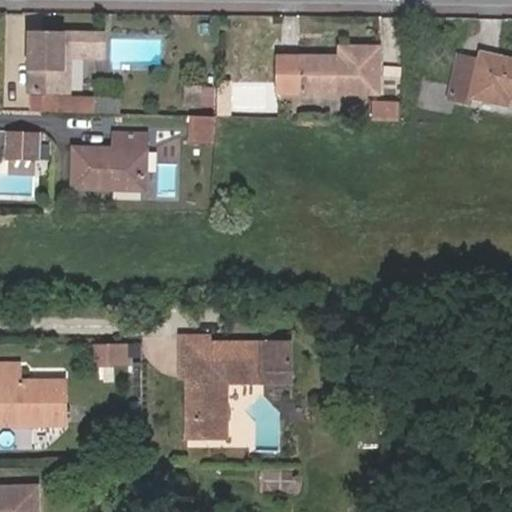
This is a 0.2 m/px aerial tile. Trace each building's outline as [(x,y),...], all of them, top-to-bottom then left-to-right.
[(35,29),(34,88),(67,88),(68,46),(109,47),(109,30),(35,29)] [(279,90),(378,94),(380,49),(342,47),(341,57),(280,54),(279,90)] [(511,97),(511,58),(478,52),(477,58),(458,55),(449,99),(468,103),(470,97),(507,106),(509,97),(511,97)] [(46,96),(46,112),(97,113),(97,98),(46,96)] [(97,113),(125,114),(125,98),(97,98),(97,113)] [(399,110),(398,110),(398,104),(372,103),(372,110),(371,110),(370,122),(371,122),(397,122),(398,122),(399,110)] [(217,117),(197,116),(195,141),(215,142),(217,117)] [(17,157),(17,132),(4,132),(4,157),(17,157)] [(37,132),(17,132),(17,157),(37,157),(37,132)] [(145,152),(151,152),(152,136),(120,135),(119,151),(79,151),(78,168),(145,169),(145,152)] [(78,189),(115,189),(115,183),(144,183),(145,169),(78,168),(78,189)] [(150,190),(151,169),(145,169),(144,183),(115,183),(115,189),(150,190)] [(291,342),(262,342),(208,342),(208,336),(180,337),(180,354),(262,352),(291,352),(291,342)] [(120,343),(95,344),(95,364),(120,363),(120,343)] [(291,352),(262,352),(180,354),(180,366),(187,366),(187,371),(262,369),(291,369),(291,352)] [(0,366),(0,374),(18,374),(18,366),(0,366)] [(187,408),(225,408),(225,382),(263,382),(291,382),(291,369),(262,369),(187,371),(187,377),(187,408)] [(18,374),(0,374),(0,410),(64,409),(64,383),(18,383),(18,374)] [(225,421),(225,408),(187,408),(188,437),(210,437),(210,421),(225,421)] [(64,425),(64,409),(0,410),(0,420),(32,420),(32,426),(64,425)] [(210,421),(210,437),(225,437),(225,421),(210,421)] [(365,421),(351,421),(351,440),(365,440),(365,421)] [(106,468),(81,468),(82,483),(107,483),(106,468)] [(38,511),(37,489),(0,489),(0,511),(38,511)]
